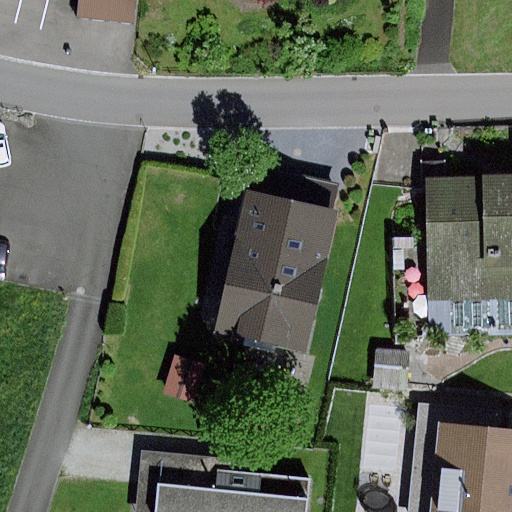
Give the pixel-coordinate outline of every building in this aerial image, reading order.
[(133,0),(78,0),(77,19),(104,22),(132,24),(133,0)] [(253,165),(246,196),(332,216),(339,185),(253,165)] [(511,177),(423,180),(428,335),(511,331),(511,177)] [(332,216),(246,196),(212,335),(299,356),(332,216)] [(410,352),(375,349),(371,387),(406,390),(410,352)] [(172,357),(161,392),(191,401),(202,366),(172,357)] [(511,511),(511,429),(437,423),(428,511),(511,511)] [(131,511),(151,511),(154,486),(212,491),(214,472),(247,475),(248,462),(137,452),(131,511)] [(212,491),(154,486),(151,511),(302,511),(306,480),(247,475),(214,472),(212,491)]
